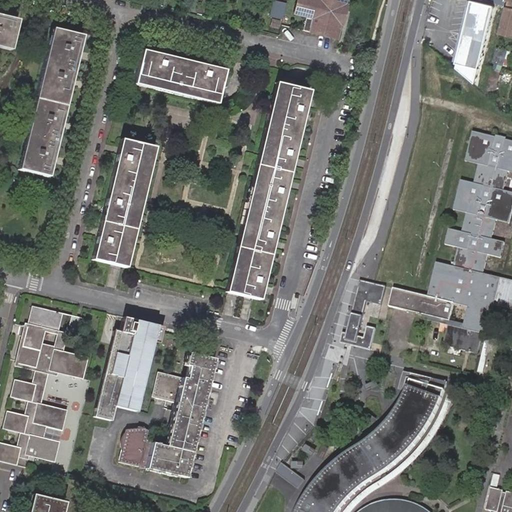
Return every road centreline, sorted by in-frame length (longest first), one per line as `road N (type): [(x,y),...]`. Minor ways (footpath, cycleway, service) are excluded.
road 1 (tertiary): [(241,511),(305,386),(357,243),(422,0)]
road 2 (residential): [(272,342),(337,65),(122,12)]
road 3 (tertiary): [(395,0),(334,236),(290,346)]
road 4 (residential): [(56,288),(122,12)]
road 5 (residential): [(56,288),(272,342)]
road 6 (tertiary): [(290,346),(215,511)]
